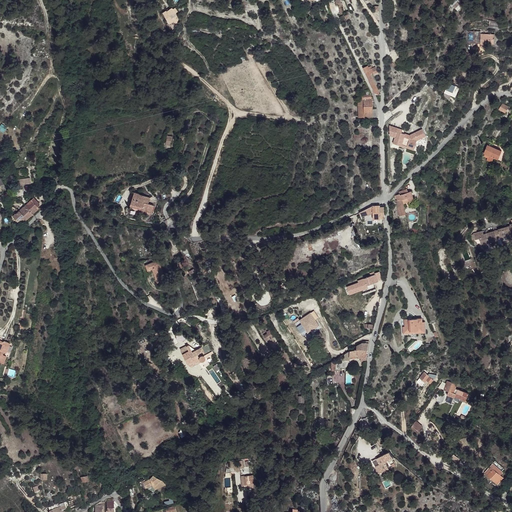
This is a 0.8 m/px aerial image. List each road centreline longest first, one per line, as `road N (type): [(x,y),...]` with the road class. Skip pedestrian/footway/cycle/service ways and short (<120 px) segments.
road 1 (unclassified): [(0,267),(11,241),(61,186),(69,187),(122,284),(176,315),(179,290),(165,250),(170,228),(195,236),(286,236),(384,199)]
road 2 (residential): [(323,511),(322,484),(358,409),(390,268),(384,199)]
road 3 (residential): [(384,199),(380,27)]
road 4 (residential): [(384,199),(491,96),(511,95)]
road 5 (unknown): [(497,498),(360,401)]
